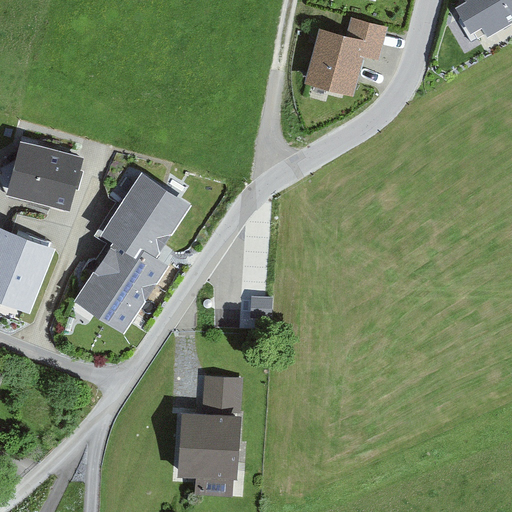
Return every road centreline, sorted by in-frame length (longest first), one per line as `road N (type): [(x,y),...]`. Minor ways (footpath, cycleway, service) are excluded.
road 1 (residential): [(0,511),(101,419),(238,213),(385,110),(410,73),(431,0)]
road 2 (track): [(267,187),(292,0)]
